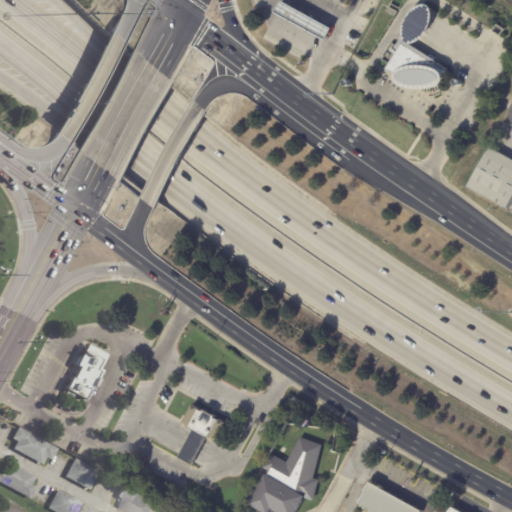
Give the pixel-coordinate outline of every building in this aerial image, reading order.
[(286,3),(337,31),(330,43),(280,15),(286,3)] [(439,15),(439,17),(437,25),(434,32),(432,35),(427,41),(423,44),(419,46),(414,47),(450,71),(448,75),(449,77),(450,79),(450,82),(450,84),(448,87),(444,89),(435,91),(429,92),(418,92),(413,91),(408,89),(400,85),(398,83),(397,80),(397,78),(398,76),(390,70),(402,52),(398,49),(404,40),(408,43),(408,41),(408,34),(410,26),(412,23),(416,17),(418,15),(424,10),(429,8),(433,7),(436,8),(438,11),(439,15)] [(496,150),(511,158),(511,203),(509,209),(469,187),(491,147),(496,150)] [(100,371),(85,399),(75,394),(71,401),(63,397),(67,389),(65,388),(71,377),(73,377),(79,366),(75,364),(76,362),(77,362),(86,347),(85,346),(86,344),(88,345),(87,346),(103,355),(104,353),(106,354),(105,357),(104,357),(98,369),(100,371)] [(217,443),(208,438),(194,465),(181,458),(195,431),(183,425),(194,404),(201,408),(200,409),(205,411),(206,408),(217,414),(216,418),(220,420),(221,419),(227,422),(217,443)] [(261,416),(266,418),(261,426),(257,424),(261,416)] [(57,450),(52,459),(46,456),(42,463),(14,448),(18,440),(13,438),(19,426),(58,448),(57,450)] [(266,511),(267,511),(256,505),(256,507),(248,503),(251,497),(254,499),(270,471),(264,467),(270,456),(289,462),(302,437),(324,445),(315,478),(320,480),(315,500),(308,498),(300,511),(266,511)] [(88,487),(66,476),(75,458),(100,470),(91,489),(88,487)] [(36,477),(32,484),(38,486),(32,498),(0,481),(0,466),(3,468),(7,461),(36,476),(36,477)] [(376,511),(361,503),(373,480),(385,486),(384,487),(426,510),(424,511),(376,511)] [(164,508),(162,511),(130,511),(120,506),(124,499),(119,497),(125,485),(165,506),(164,508)] [(84,503),(79,511),(57,511),(49,507),(59,489),(84,503)]
